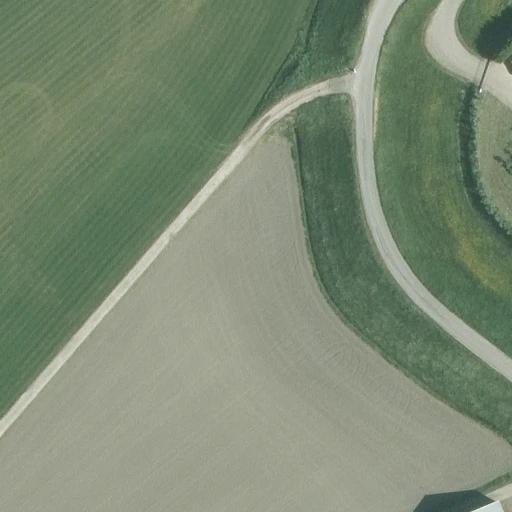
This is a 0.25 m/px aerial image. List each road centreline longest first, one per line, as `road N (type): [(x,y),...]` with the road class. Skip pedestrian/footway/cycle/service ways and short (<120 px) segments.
road 1 (track): [(0,428),(273,116),(304,93),(363,86)]
road 2 (unclassified): [(511,372),(419,298),(384,246),(371,207),(363,86),(386,0)]
